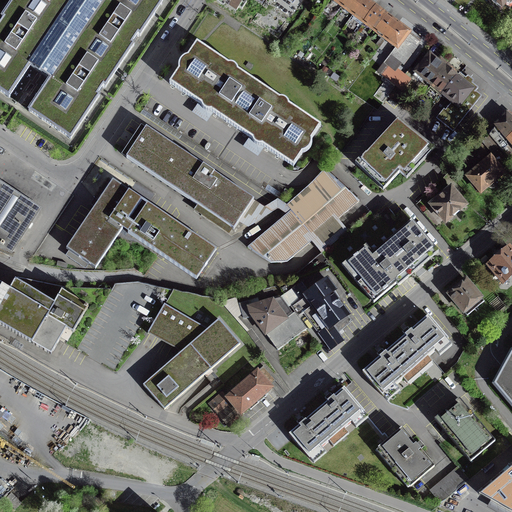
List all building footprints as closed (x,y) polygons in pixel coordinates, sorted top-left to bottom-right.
[(13,0),(0,19),(0,92),(9,99),(30,68),(48,80),(27,110),(70,139),(164,0),(13,0)] [(243,0),(221,0),(237,10),(243,0)] [(353,14),(363,0),(346,0),(342,6),(353,14)] [(364,22),(375,7),(365,0),(363,0),(353,14),(364,22)] [(511,0),(492,0),(492,1),(501,8),(505,4),(511,6),(511,4),(511,0)] [(375,31),(386,16),(375,7),(364,22),(375,31)] [(386,39),(397,24),(386,16),(375,31),(386,39)] [(397,24),(386,39),(397,47),(378,72),(396,85),(403,75),(395,69),(401,61),(404,63),(421,41),(397,24)] [(312,140),(321,126),(289,105),(288,102),(286,100),(283,99),(280,99),(238,70),(237,67),(234,65),(232,64),(228,64),(197,43),(188,57),(183,58),(180,61),(179,64),(178,67),(178,70),(169,84),(201,106),(202,108),(204,111),(207,112),(210,112),(252,140),(253,143),(255,145),(258,146),(261,146),(293,167),(303,154),(307,152),(310,149),(311,146),(312,143),(312,140)] [(431,86),(445,67),(430,55),(415,73),(431,86)] [(442,95),(457,77),(445,67),(431,86),(442,95)] [(410,80),(403,75),(396,85),(402,90),(410,80)] [(481,96),(457,77),(442,95),(452,103),(439,119),(453,131),(481,96)] [(498,147),(511,162),(511,116),(508,113),(496,126),(488,135),(489,136),(498,147)] [(397,119),(358,161),(386,187),(400,172),(404,176),(431,147),(397,119)] [(253,200),(146,128),(127,158),(234,229),(253,200)] [(492,152),(498,147),(489,136),(482,141),(492,152)] [(504,173),(491,157),(467,176),(481,193),(488,186),(490,188),(492,188),(494,188),(496,187),(497,185),(498,183),(498,181),(497,179),(504,173)] [(359,201),(325,170),(312,183),(287,205),(293,209),(248,247),(270,263),(287,262),(359,201)] [(130,188),(134,181),(123,174),(119,181),(130,188)] [(123,227),(128,220),(142,200),(113,181),(66,249),(95,269),(123,227)] [(38,210),(0,185),(0,248),(11,253),(38,210)] [(466,205),(451,188),(431,205),(446,222),(466,205)] [(134,224),(128,220),(123,227),(129,231),(128,233),(196,279),(216,250),(148,204),(134,224)] [(382,247),(405,275),(436,249),(412,221),(382,247)] [(405,275),(382,247),(373,254),(366,246),(345,263),(376,300),(397,283),(397,282),(405,275)] [(488,265),(503,283),(511,275),(511,250),(509,248),(502,254),(501,253),(499,253),(498,252),(495,255),(495,256),(495,258),(496,259),(488,265)] [(0,324),(51,354),(62,335),(69,339),(88,306),(63,291),(65,288),(17,278),(10,291),(0,285),(0,324)] [(327,280),(309,293),(301,283),(293,289),(301,299),(291,307),(298,317),(304,312),(331,349),(343,341),(338,333),(352,321),(348,315),(331,292),(334,290),(327,280)] [(484,301),(466,280),(463,282),(459,285),(459,286),(449,294),(467,316),(484,301)] [(244,318),(252,316),(277,350),(307,329),(298,317),(291,307),(288,308),(281,298),(260,304),(258,299),(240,304),(244,318)] [(225,301),(222,303),(232,314),(238,313),(234,299),(225,301)] [(208,328),(165,303),(148,333),(181,352),(144,385),(165,409),(241,344),(218,319),(208,328)] [(406,336),(396,345),(418,370),(431,359),(429,356),(448,340),(429,317),(411,332),(411,331),(406,335),(406,336)] [(363,372),(383,396),(384,395),(386,397),(418,370),(396,345),(386,353),(385,353),(380,357),(380,358),(363,372)] [(511,349),(510,351),(492,384),(511,407),(511,349)] [(262,367),(227,398),(223,393),(210,404),(228,426),(272,387),(265,379),(269,376),(262,367)] [(364,412),(344,388),(334,397),(334,396),(328,401),(328,402),(317,411),(339,437),(365,415),(363,413),(364,412)] [(448,408),(435,419),(471,462),(495,441),(459,399),(448,408)] [(511,430),(494,409),(488,414),(511,442),(511,430)] [(310,458),(312,459),(339,437),(317,411),(306,421),(305,420),(299,425),(300,426),(290,434),(310,458)] [(419,448),(402,428),(378,448),(379,449),(377,450),(408,488),(410,486),(411,487),(434,467),(419,448)] [(69,444),(66,456),(80,460),(84,448),(69,444)] [(511,511),(511,466),(479,494),(510,511),(511,511)] [(459,468),(431,492),(441,503),(469,479),(459,468)]
